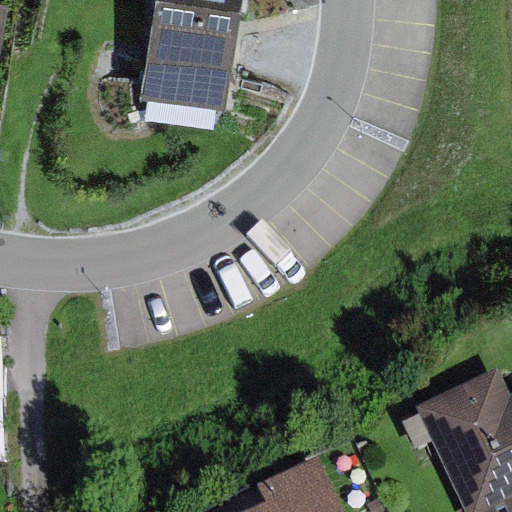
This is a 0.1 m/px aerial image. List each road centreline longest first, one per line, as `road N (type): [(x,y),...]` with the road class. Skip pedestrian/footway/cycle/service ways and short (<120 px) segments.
road 1 (residential): [(351,0),(349,49),(332,114),(300,163),(238,218),(144,258),(34,268),(0,263)]
road 2 (track): [(34,268),(39,511)]
